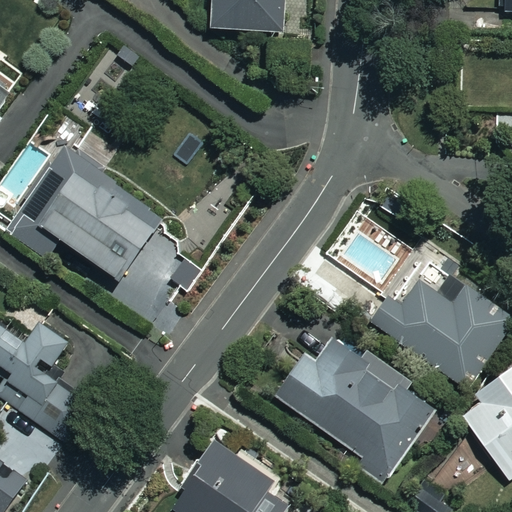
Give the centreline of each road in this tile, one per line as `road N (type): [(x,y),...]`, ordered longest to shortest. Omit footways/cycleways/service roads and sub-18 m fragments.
road 1 (residential): [(85,511),(326,184),(352,129)]
road 2 (residential): [(352,129),(511,242)]
road 3 (residential): [(367,0),(352,129)]
